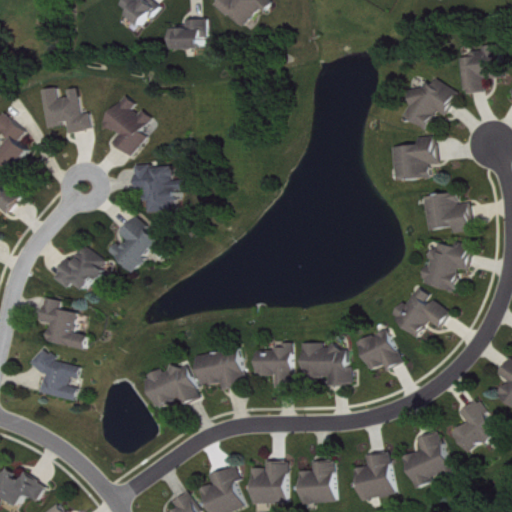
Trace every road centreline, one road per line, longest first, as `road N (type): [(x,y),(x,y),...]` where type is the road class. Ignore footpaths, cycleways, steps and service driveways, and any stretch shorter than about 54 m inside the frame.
road 1 (residential): [(117,498),(222,428),(367,418),(411,404),(457,367),(489,325),(510,278),(510,184),(496,141)]
road 2 (residential): [(0,346),(32,244),(86,184)]
road 3 (residential): [(0,415),(55,438),(124,511)]
